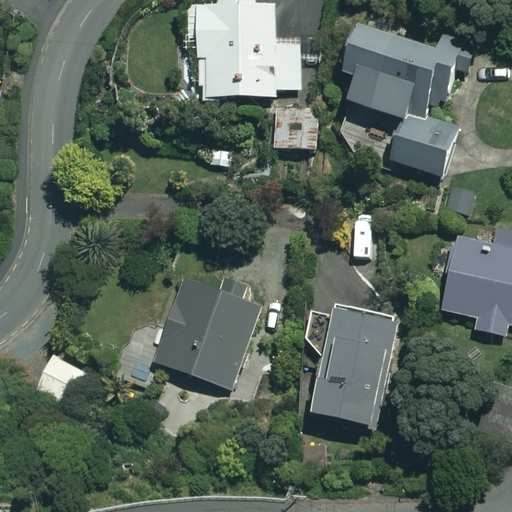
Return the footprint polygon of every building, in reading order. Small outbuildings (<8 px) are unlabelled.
[(263,2),(228,3),(228,9),(206,9),(210,106),(308,102),(306,45),(284,46),(282,10),(263,11),(263,2)] [(474,64),(377,35),(363,86),(370,88),(363,112),(411,127),(399,168),(456,185),(471,134),(440,125),(446,104),(461,108),(474,64)] [(316,110),(282,111),(283,154),(317,154),(316,110)] [(511,253),(467,243),(450,316),(486,325),(484,336),(511,342),(511,253)] [(227,299),(192,287),(163,368),(236,394),(266,312),(253,307),(258,294),(232,285),(227,299)] [(406,335),(402,334),(404,321),(347,310),(344,323),(320,319),(315,349),(326,362),(337,364),(326,424),(388,435),(406,335)] [(90,374),(57,358),(39,392),(72,409),(90,374)]
